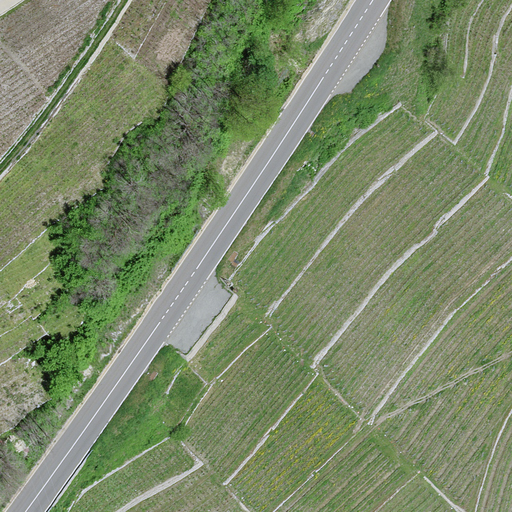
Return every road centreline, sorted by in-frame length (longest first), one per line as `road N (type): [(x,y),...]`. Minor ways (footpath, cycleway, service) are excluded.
road 1 (secondary): [(373,0),(26,511)]
road 2 (track): [(109,0),(0,162)]
